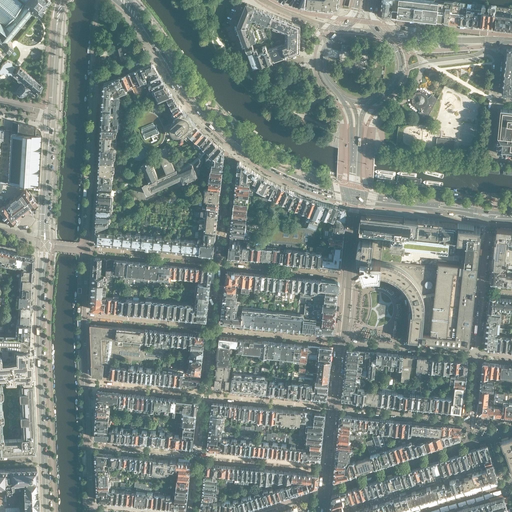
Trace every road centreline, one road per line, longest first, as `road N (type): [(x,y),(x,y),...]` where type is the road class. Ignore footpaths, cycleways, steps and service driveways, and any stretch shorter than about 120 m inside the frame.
road 1 (residential): [(87,247),(96,80),(159,52)]
road 2 (secondary): [(44,457),(41,246)]
road 3 (residential): [(468,443),(324,491)]
road 4 (residential): [(321,61),(250,74),(232,29),(242,0)]
road 5 (residential): [(398,73),(430,60),(493,53),(494,100)]
road 6 (tertiary): [(511,36),(373,23)]
road 7 (residential): [(332,408),(468,420)]
road 8 (residential): [(87,247),(220,262)]
road 9 (residential): [(475,354),(342,340)]
road 10 (residential): [(342,340),(211,329)]
road 11 (residential): [(220,262),(348,276)]
road 12 (residential): [(84,315),(211,329)]
road 13 (secondary): [(41,246),(50,119)]
road 14 (residential): [(206,395),(332,408)]
road 15 (residential): [(206,395),(86,381)]
road 16 (residential): [(231,142),(220,262)]
